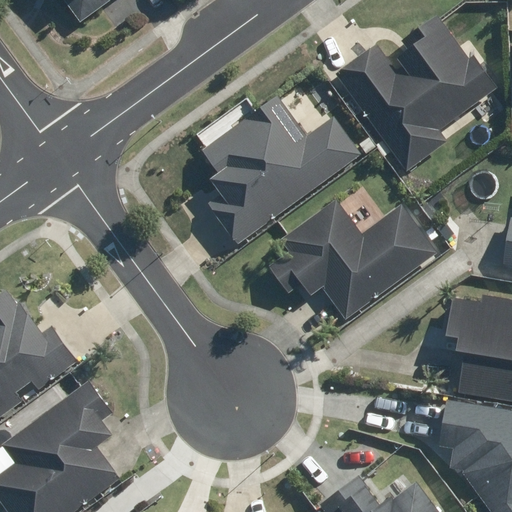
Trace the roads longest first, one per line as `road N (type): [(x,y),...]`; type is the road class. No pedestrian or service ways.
road 1 (residential): [(247,411),(57,153)]
road 2 (residential): [(57,153),(270,0)]
